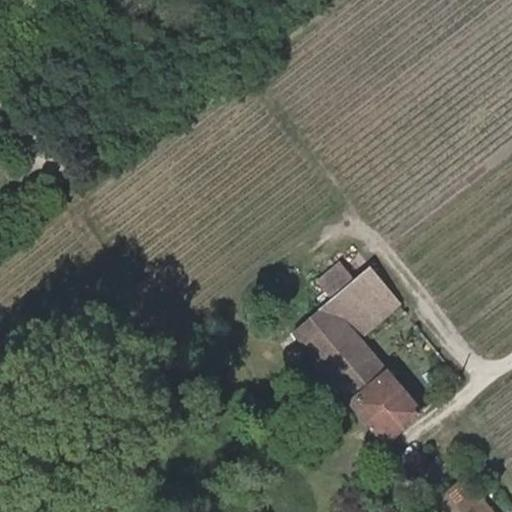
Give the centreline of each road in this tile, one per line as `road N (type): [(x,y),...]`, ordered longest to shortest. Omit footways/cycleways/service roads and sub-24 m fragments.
road 1 (track): [(254,84),(484,379)]
road 2 (track): [(511,358),(410,436)]
